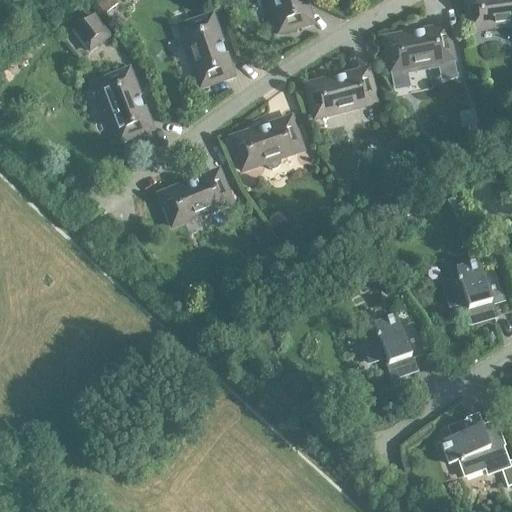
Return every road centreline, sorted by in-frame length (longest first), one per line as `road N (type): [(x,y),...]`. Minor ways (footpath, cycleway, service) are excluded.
road 1 (residential): [(115,205),(297,65),(422,0)]
road 2 (residential): [(377,448),(511,356)]
